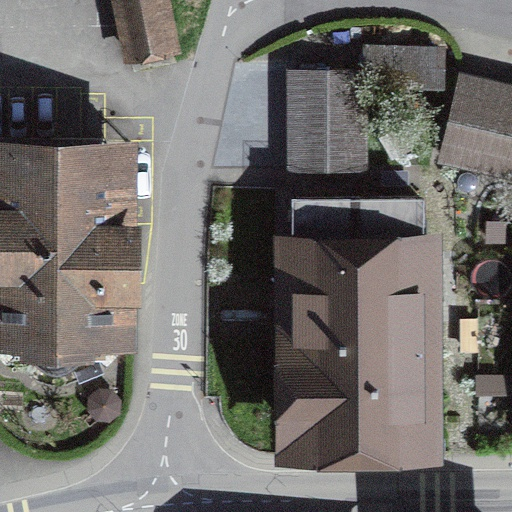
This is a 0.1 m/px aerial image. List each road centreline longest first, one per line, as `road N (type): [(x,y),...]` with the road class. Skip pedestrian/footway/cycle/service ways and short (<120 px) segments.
road 1 (residential): [(172,511),(196,140),(247,6)]
road 2 (tertiary): [(511,502),(234,511)]
road 3 (residential): [(511,25),(442,13),(247,6)]
